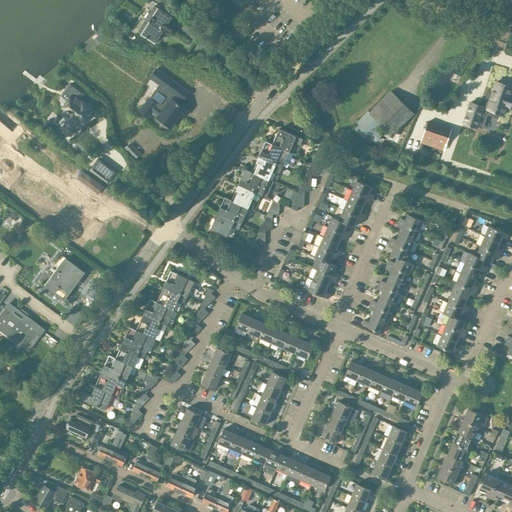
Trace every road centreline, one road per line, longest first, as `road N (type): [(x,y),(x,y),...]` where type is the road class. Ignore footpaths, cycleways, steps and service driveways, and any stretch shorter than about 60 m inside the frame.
road 1 (secondary): [(167,225),(261,99),(358,0)]
road 2 (secondary): [(34,432),(55,375),(167,225)]
road 3 (residential): [(34,432),(208,511)]
road 4 (residential): [(454,511),(405,490),(450,378)]
road 5 (residential): [(252,292),(279,227),(304,215),(328,158)]
road 6 (unknown): [(159,237),(80,186),(64,191),(42,175)]
road 7 (residential): [(450,378),(467,370),(511,266)]
road 8 (residential): [(178,393),(233,274)]
road 9 (residential): [(337,330),(385,210)]
road 10 (residential): [(290,445),(337,330)]
road 11 (residential): [(290,445),(178,393)]
road 12 (residential): [(450,378),(337,330)]
